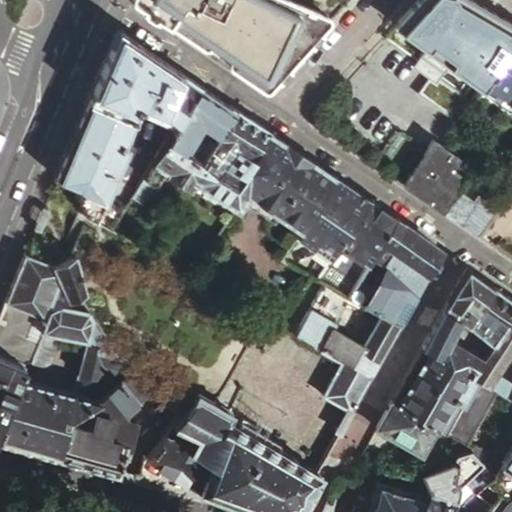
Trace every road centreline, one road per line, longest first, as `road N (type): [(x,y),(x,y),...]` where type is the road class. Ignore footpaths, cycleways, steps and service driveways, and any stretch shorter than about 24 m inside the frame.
road 1 (residential): [(511,272),(282,115)]
road 2 (residential): [(282,115),(108,0)]
road 3 (residential): [(0,466),(182,511)]
road 4 (residential): [(385,0),(282,115)]
road 5 (tertiary): [(50,62),(0,184)]
